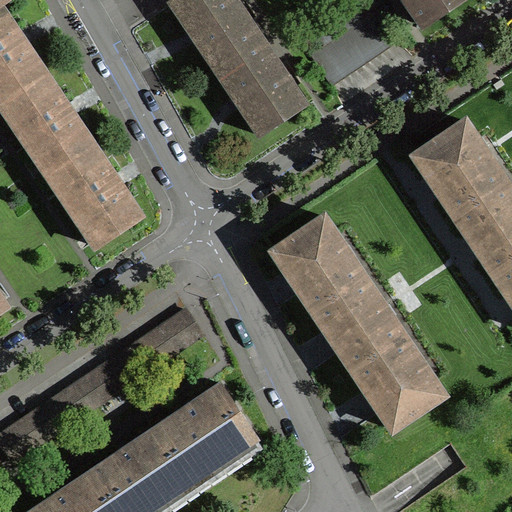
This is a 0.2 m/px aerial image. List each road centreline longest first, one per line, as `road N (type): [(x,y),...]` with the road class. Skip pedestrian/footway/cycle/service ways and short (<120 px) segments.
road 1 (residential): [(207,219),(511,17)]
road 2 (residential): [(207,219),(340,490)]
road 3 (residential): [(83,0),(207,219)]
road 4 (residential): [(207,219),(0,359)]
